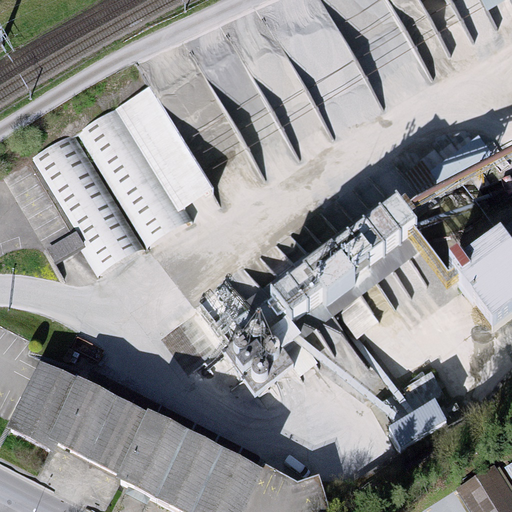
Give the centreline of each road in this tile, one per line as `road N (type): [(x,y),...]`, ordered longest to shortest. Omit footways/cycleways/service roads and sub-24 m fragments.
road 1 (unknown): [(0,281),(84,294),(251,439),(296,452)]
road 2 (residential): [(253,0),(127,58),(0,136)]
